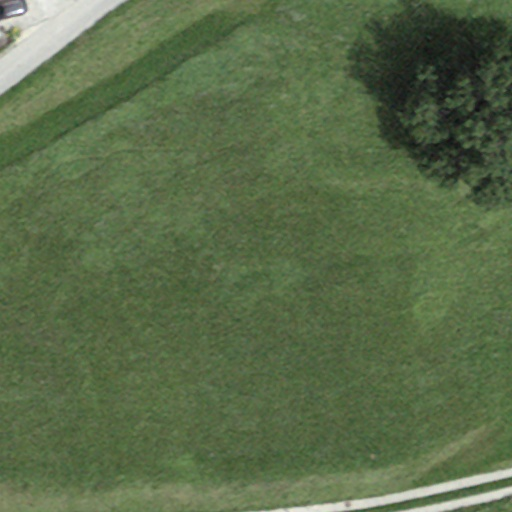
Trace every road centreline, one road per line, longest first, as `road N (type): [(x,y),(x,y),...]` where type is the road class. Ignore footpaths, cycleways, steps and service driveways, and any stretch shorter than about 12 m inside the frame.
road 1 (track): [(372,511),(511,482)]
road 2 (track): [(0,79),(107,0)]
